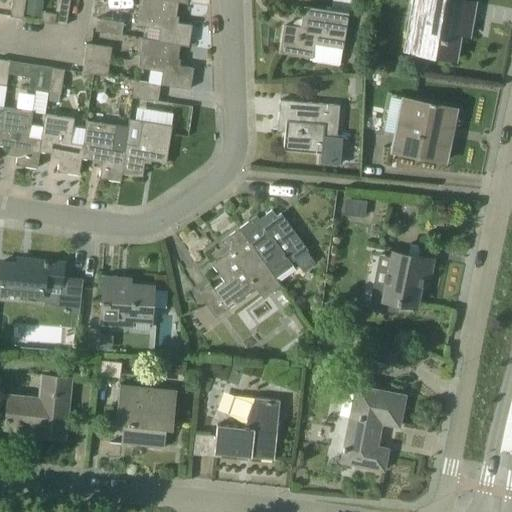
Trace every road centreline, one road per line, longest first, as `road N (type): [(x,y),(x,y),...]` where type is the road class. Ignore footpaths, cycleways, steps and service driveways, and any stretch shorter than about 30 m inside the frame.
road 1 (unclassified): [(0,209),(116,226),(168,214),(204,193),(225,170),(235,140),(232,0)]
road 2 (unclassified): [(0,480),(288,511)]
road 3 (unclassified): [(439,511),(486,299)]
road 4 (unclassified): [(0,42),(75,53),(84,0)]
